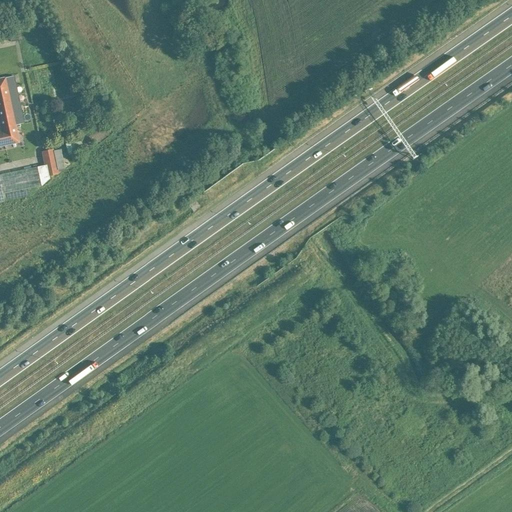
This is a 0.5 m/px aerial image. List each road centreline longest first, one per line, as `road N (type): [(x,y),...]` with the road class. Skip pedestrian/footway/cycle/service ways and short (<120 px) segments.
road 1 (motorway): [(511,15),(0,379)]
road 2 (motorway): [(0,427),(511,64)]
